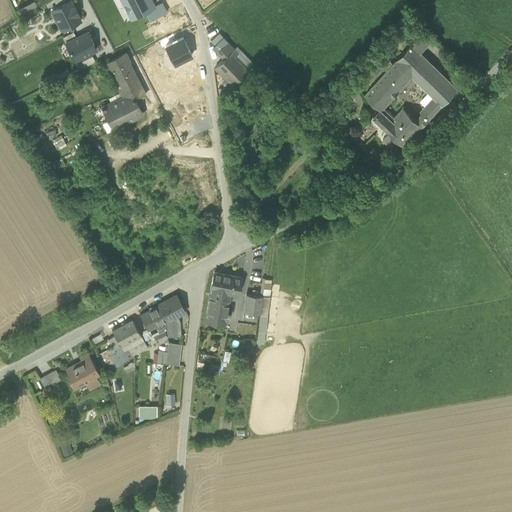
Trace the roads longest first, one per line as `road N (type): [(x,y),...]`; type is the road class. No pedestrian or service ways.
road 1 (unclassified): [(230,250),(345,200),(387,171),(511,53)]
road 2 (residential): [(185,0),(203,36),(233,223),(230,250)]
road 3 (unclassified): [(200,267),(178,511)]
road 4 (unclassified): [(200,267),(0,377)]
